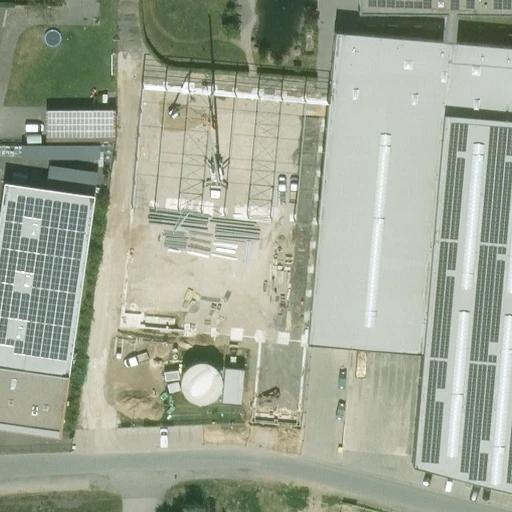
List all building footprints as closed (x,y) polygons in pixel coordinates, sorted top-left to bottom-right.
[(511,0),(358,0),(358,12),(445,13),(457,14),(511,14),(511,0)] [(457,14),(445,13),(442,41),(449,42),(454,42),(457,14)] [(442,41),(335,32),(329,104),(307,341),(421,351),(443,113),(449,42),(442,41)] [(511,47),(454,42),(449,42),(443,113),(511,119),(511,47)] [(299,428),(307,341),(329,104),(140,86),(118,329),(259,342),(252,424),(299,428)] [(511,490),(511,119),(443,113),(421,351),(412,463),(511,490)] [(47,114),(47,139),(114,138),(114,114),(47,114)] [(21,146),(21,159),(98,159),(99,146),(21,146)] [(49,167),(46,189),(92,195),(96,173),(49,167)] [(0,209),(0,427),(58,436),(92,195),(46,189),(4,183),(0,209)] [(188,399),(193,402),(199,403),(204,403),(210,401),(214,398),(218,393),(220,388),(221,382),(221,377),(218,372),(215,367),(210,364),(205,362),(199,361),(194,362),(188,365),(184,369),(181,373),(180,379),(179,385),(181,390),(184,395),(188,399)] [(240,404),(243,369),(224,368),(221,403),(240,404)]
